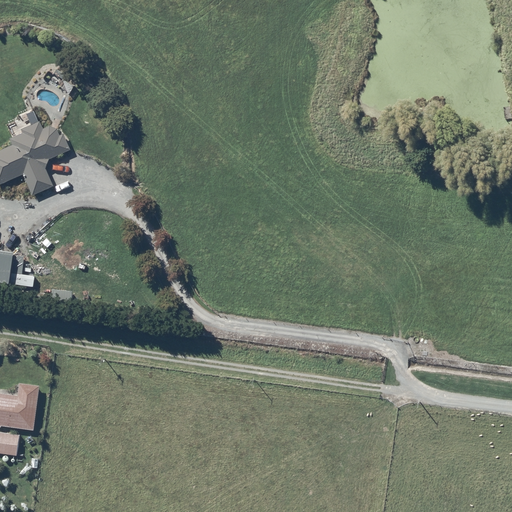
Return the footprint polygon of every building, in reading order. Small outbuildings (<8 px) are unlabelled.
[(70,146),(57,126),(54,128),(52,125),(47,127),(45,124),(42,126),(39,120),(12,137),(14,140),(0,149),(0,185),(21,172),(35,194),(53,182),(41,164),(70,146)] [(33,275),(20,273),(23,258),(16,257),(16,253),(0,250),(0,280),(32,285),(33,275)] [(17,395),(0,392),(0,424),(32,429),(39,386),(19,383),(17,395)] [(19,435),(0,432),(0,452),(17,454),(19,435)] [(17,479),(14,497),(27,499),(29,481),(17,479)]
